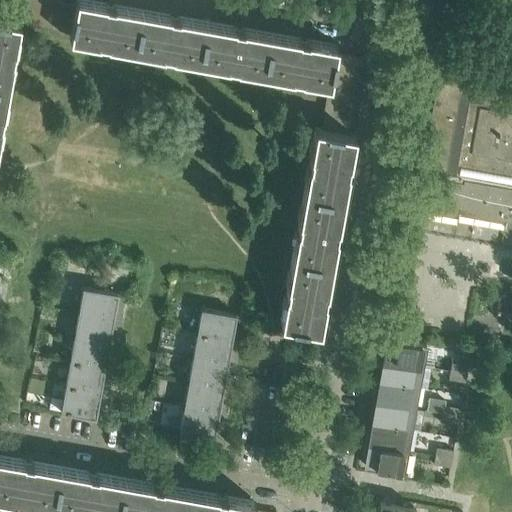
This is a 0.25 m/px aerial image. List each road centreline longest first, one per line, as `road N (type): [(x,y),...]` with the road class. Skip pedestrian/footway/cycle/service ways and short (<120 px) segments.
road 1 (residential): [(310,494),(389,37)]
road 2 (residential): [(310,494),(0,434)]
road 3 (residential): [(389,37),(185,0)]
